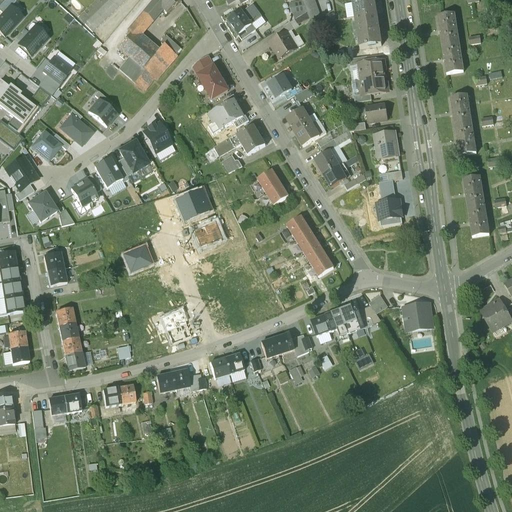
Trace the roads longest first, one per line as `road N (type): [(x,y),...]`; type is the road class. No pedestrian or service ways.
road 1 (residential): [(54,386),(212,347),(366,281)]
road 2 (secondary): [(444,290),(398,0)]
road 3 (residential): [(366,281),(221,35)]
road 4 (secondary): [(490,511),(444,290)]
road 5 (residential): [(221,35),(128,130),(52,182)]
road 6 (residential): [(25,239),(54,386)]
